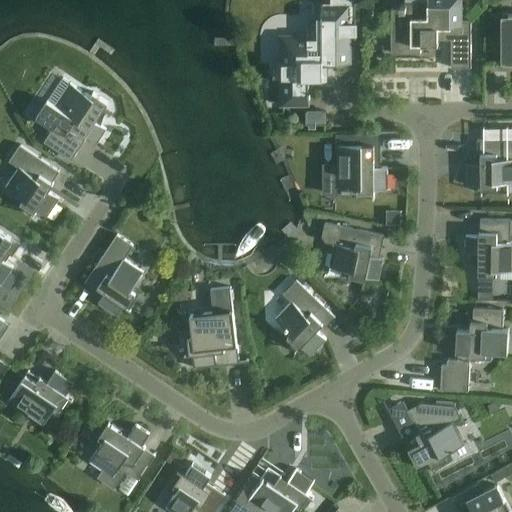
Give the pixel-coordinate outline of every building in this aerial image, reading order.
[(308,36),(281,36),(281,63),(272,63),(273,78),(281,78),(281,105),(309,105),(309,78),(323,78),(323,64),(350,64),(349,36),(355,35),(355,0),(320,0),(321,25),(308,25),(308,36)] [(405,0),(405,5),(400,5),(400,9),(392,9),(392,17),(391,17),(391,53),(420,53),(420,44),(438,44),(438,35),(451,35),(451,68),(471,68),(471,20),(460,20),(459,0),(405,0)] [(511,12),(503,13),(503,65),(511,64),(511,12)] [(44,141),(71,160),(88,136),(97,142),(107,128),(95,121),(108,102),(93,91),(90,96),(69,82),(54,106),(46,101),(35,117),(53,128),(44,141)] [(305,111),(305,126),(327,126),(327,111),(305,111)] [(511,139),(477,140),(477,154),(480,154),(480,162),(467,163),(467,185),(480,185),(480,188),(497,188),(497,183),(511,182),(511,139)] [(52,182),(59,171),(20,144),(9,160),(18,167),(5,186),(23,198),(20,202),(34,212),(36,209),(47,216),(60,198),(49,190),(54,183),(52,182)] [(336,168),(323,168),(324,193),(338,193),(338,187),(358,187),(358,192),(374,192),(374,189),(387,189),(387,167),(378,167),(378,144),(337,145),(337,163),(336,163),(336,168)] [(401,210),(387,210),(387,223),(401,223),(401,210)] [(511,270),(511,218),(480,218),(480,232),(479,232),(478,235),(465,235),(465,252),(478,252),(478,275),(496,275),(496,270),(511,270)] [(326,242),(334,244),(329,266),(350,271),(349,276),(365,279),(366,276),(379,279),(383,257),(370,254),(372,246),(381,248),(384,234),(325,222),(322,236),(326,242)] [(2,259),(7,252),(12,256),(20,244),(13,239),(0,230),(0,284),(1,285),(13,266),(2,259)] [(98,303),(116,315),(124,304),(126,306),(136,292),(131,289),(143,271),(124,258),(133,245),(117,234),(84,283),(103,295),(98,303)] [(311,355),(326,339),(317,329),(322,324),(325,327),(335,316),(297,279),(283,293),(291,301),(275,318),(290,333),(287,336),(299,348),(301,346),(311,355)] [(193,336),(176,339),(178,355),(193,353),(194,367),(216,364),(216,359),(224,358),(225,364),(239,362),(230,287),(211,289),(213,312),(190,315),(193,336)] [(507,352),(509,328),(503,328),(504,309),(473,308),(473,321),(471,321),(470,330),(457,329),(456,352),(457,352),(457,359),(447,359),(447,364),(441,364),(440,389),(468,391),(469,356),(486,356),(486,351),(507,352)] [(66,393),(74,382),(55,370),(48,381),(40,376),(39,378),(28,370),(8,400),(24,410),(23,411),(43,424),(55,406),(60,409),(69,395),(66,393)] [(420,441),(408,447),(418,467),(430,461),(432,466),(447,459),(445,454),(464,444),(453,422),(461,418),(455,405),(421,402),(406,410),(418,432),(416,433),(420,441)] [(86,439),(91,432),(95,434),(102,423),(91,416),(79,434),(86,439)] [(113,488),(125,471),(138,480),(155,454),(144,447),(145,446),(142,444),(149,433),(135,424),(128,435),(109,422),(98,437),(103,440),(89,461),(102,469),(97,477),(113,488)] [(172,450),(166,460),(172,464),(179,455),(172,450)] [(213,511),(225,495),(212,486),(210,489),(204,485),(211,474),(192,462),(185,473),(182,471),(173,485),(177,488),(165,506),(174,511),(213,511)] [(314,480),(296,468),(288,479),(281,474),(280,476),(269,468),(239,511),(262,511),(265,509),(268,511),(290,511),(296,504),(300,507),(310,493),(307,491),(314,480)] [(495,483),(507,477),(503,469),(491,475),(495,483)] [(464,511),(510,511),(497,485),(467,500),(460,504),(464,511)] [(431,511),(444,511),(459,508),(455,495),(428,503),(431,511)]
